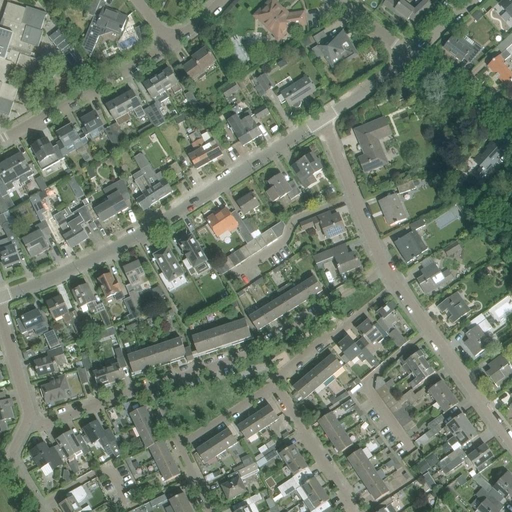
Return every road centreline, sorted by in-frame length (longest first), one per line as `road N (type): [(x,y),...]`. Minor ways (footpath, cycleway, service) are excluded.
road 1 (unclassified): [(0,297),(110,253),(323,123)]
road 2 (residential): [(149,386),(260,347),(384,268)]
road 3 (residential): [(0,140),(171,44)]
road 4 (unclassified): [(511,444),(397,286)]
road 5 (residential): [(397,286),(272,382)]
road 6 (unclassified): [(384,268),(323,123)]
road 7 (residential): [(354,511),(272,382)]
road 8 (residential): [(25,426),(149,386)]
road 9 (tertiary): [(511,133),(411,59)]
